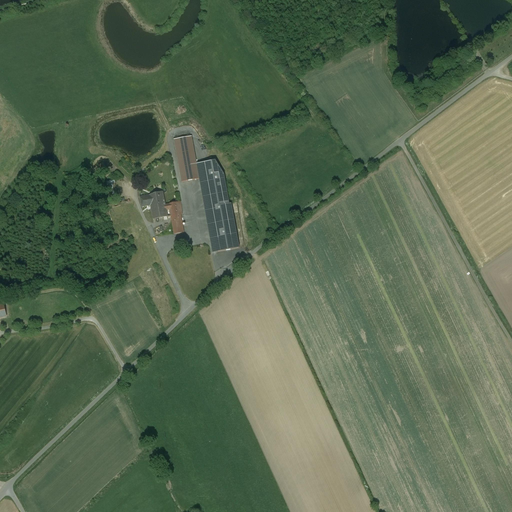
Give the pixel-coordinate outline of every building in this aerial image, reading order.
[(192,136),(174,139),(181,181),(199,178),(192,136)] [(215,160),(201,162),(205,182),(225,178),(224,174),(215,160)] [(133,170),(123,161),(120,164),(130,173),(133,170)] [(103,163),(99,166),(107,178),(111,175),(103,163)] [(225,178),(205,182),(206,189),(226,186),(225,178)] [(114,180),(106,182),(106,184),(109,196),(111,204),(119,201),(114,180)] [(226,186),(206,189),(217,252),(239,248),(231,203),(229,203),(226,186)] [(149,196),(140,197),(142,207),(150,205),(151,211),(165,208),(165,205),(164,202),(162,192),(148,195),(149,196)] [(180,202),(165,205),(165,208),(166,210),(170,210),(172,216),(171,216),(174,234),(184,233),(180,215),(182,214),(180,202)] [(165,208),(151,211),(153,219),(163,218),(167,217),(166,210),(165,208)]
